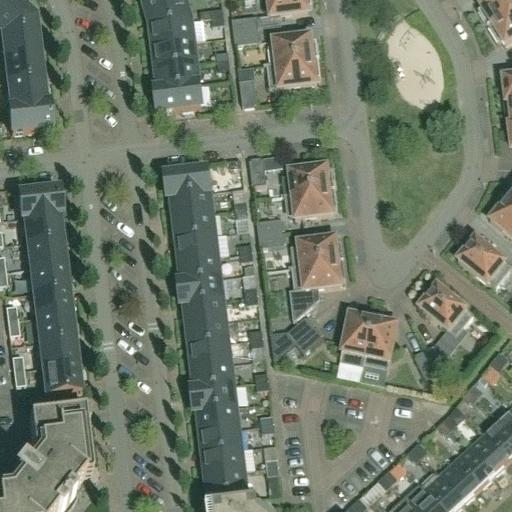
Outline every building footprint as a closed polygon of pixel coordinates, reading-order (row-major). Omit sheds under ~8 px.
[(0,0),(0,18),(15,2),(12,0),(0,0)] [(172,0),(141,0),(144,8),(172,0)] [(191,27),(183,0),(172,0),(144,8),(148,23),(150,32),(191,27)] [(312,12),(310,0),(255,0),(256,1),(260,0),(267,0),(271,22),(308,18),(308,12),(312,12)] [(488,31),(511,15),(511,0),(491,0),(479,8),(482,13),(478,15),(488,31)] [(35,21),(29,15),(15,2),(0,18),(0,36),(1,38),(36,33),(35,21)] [(224,22),(223,14),(211,16),(212,24),(224,22)] [(505,49),(511,44),(511,15),(488,31),(498,47),(502,44),(505,49)] [(225,31),(224,22),(212,24),(213,32),(225,31)] [(258,36),(257,23),(232,26),(234,39),(258,36)] [(194,48),(191,27),(150,32),(152,40),(154,53),(194,48)] [(39,58),(37,40),(36,33),(1,38),(4,63),(39,58)] [(260,49),(258,36),(234,39),(235,52),(260,49)] [(319,64),(317,46),(312,46),(311,41),(273,46),(274,52),(269,52),(271,70),(264,70),(264,71),(319,64)] [(197,70),(194,48),(154,53),(156,75),(197,70)] [(42,82),(39,58),(4,63),(7,87),(42,82)] [(229,66),(228,58),(216,59),(217,67),(229,66)] [(321,83),(319,64),(264,71),(264,72),(267,71),(270,95),(317,89),(316,84),(321,83)] [(230,74),(229,66),(217,67),(218,75),(230,74)] [(199,91),(197,70),(156,75),(157,83),(159,95),(155,95),(156,96),(199,91)] [(511,80),(506,81),(507,87),(502,88),(505,107),(509,107),(509,106),(511,105),(511,80)] [(45,107),(43,90),(42,82),(7,87),(10,112),(45,107)] [(257,111),(254,86),(240,87),(243,112),(257,111)] [(202,113),(199,91),(156,96),(156,97),(158,119),(167,118),(167,119),(168,119),(168,118),(173,117),(173,118),(174,118),(173,117),(183,116),(183,117),(194,116),(193,114),(202,113)] [(51,134),(48,107),(45,107),(10,112),(7,112),(11,139),(41,135),(41,137),(43,137),(42,135),(51,134)] [(235,116),(234,108),(222,110),(223,118),(235,116)] [(267,191),(264,165),(250,167),(253,192),(267,191)] [(242,174),(241,166),(229,167),(230,175),(242,174)] [(335,195),(333,177),(328,177),(327,172),(289,176),(292,200),(284,201),(335,195)] [(210,198),(207,176),(198,177),(198,176),(188,177),(188,178),(181,179),(181,178),(180,178),(180,179),(175,180),(175,179),(174,179),(174,180),(166,181),(166,183),(169,203),(168,203),(169,204),(210,198)] [(511,191),(502,204),(511,211),(511,191)] [(61,220),(58,201),(58,193),(49,194),(49,193),(48,193),(48,195),(18,198),(21,225),(23,225),(58,220),(61,220)] [(337,214),(335,195),(284,201),(284,202),(287,202),(289,219),(295,219),(295,225),(333,220),(332,215),(337,214)] [(212,220),(210,198),(169,204),(172,204),(175,225),(212,220)] [(511,242),(511,211),(502,204),(490,218),(494,221),(490,225),(511,242)] [(247,216),(246,208),(234,209),(235,217),(247,216)] [(248,224),(247,216),(235,217),(236,225),(248,224)] [(62,246),(58,220),(23,225),(26,250),(62,246)] [(215,241),(212,220),(175,225),(177,246),(215,241)] [(283,238),(282,225),(257,228),(259,241),(283,238)] [(285,251),(283,238),(259,241),(260,254),(285,251)] [(218,263),(215,241),(177,246),(180,267),(218,263)] [(344,267),(341,248),(337,249),(336,243),(298,248),(299,254),(294,255),(296,272),(289,273),(289,274),(344,267)] [(511,274),(511,272),(476,244),(472,248),(469,245),(456,260),(460,263),(458,265),(496,296),(497,295),(496,294),(511,274)] [(65,271),(62,251),(62,246),(26,250),(29,275),(65,271)] [(253,258),(252,250),(240,252),(241,260),(253,258)] [(254,267),(253,258),(241,260),(241,268),(254,267)] [(220,284),(218,263),(180,267),(183,288),(179,288),(179,289),(220,284)] [(341,286),(346,286),(344,267),(289,274),(292,274),(295,296),(290,297),(294,328),(317,309),(316,295),(342,292),(341,286)] [(68,295),(65,271),(29,275),(32,300),(68,295)] [(223,306),(220,284),(179,289),(182,311),(223,306)] [(469,339),(464,334),(473,322),(474,323),(475,322),(437,291),(435,293),(431,290),(419,305),(423,308),(420,313),(449,336),(436,351),(438,352),(426,358),(438,380),(449,374),(446,367),(469,339)] [(258,301),(257,293),(245,295),(246,303),(258,301)] [(71,320),(68,301),(68,295),(32,300),(35,325),(71,320)] [(259,309),(258,301),(246,303),(247,311),(259,309)] [(226,327),(223,306),(182,311),(182,312),(185,311),(188,332),(226,327)] [(17,326),(15,312),(5,313),(7,327),(17,326)] [(364,374),(375,320),(357,316),(356,321),(350,320),(340,366),(364,371),(363,374),(364,374)] [(74,345),(71,320),(35,325),(39,349),(74,345)] [(388,376),(398,330),(392,329),(393,324),(375,320),(364,374),(365,371),(388,376)] [(296,349),(314,333),(306,323),(287,339),(296,349)] [(19,341),(17,326),(7,327),(9,342),(19,341)] [(228,349),(226,327),(188,332),(191,353),(228,349)] [(323,343),(314,333),(296,349),(304,359),(323,343)] [(263,344),(262,336),(250,338),(251,346),(263,344)] [(264,352),(263,344),(251,346),(252,354),(264,352)] [(77,370),(75,351),(74,345),(39,349),(42,374),(77,370)] [(231,370),(228,349),(191,353),(193,375),(231,370)] [(249,353),(234,355),(236,366),(251,364),(249,353)] [(438,380),(426,358),(415,364),(426,386),(438,380)] [(509,366),(505,363),(500,359),(495,365),(504,372),(509,366)] [(23,376),(22,362),(11,363),(13,377),(23,376)] [(504,372),(495,365),(490,371),(499,378),(504,372)] [(80,396),(77,370),(42,374),(45,400),(80,396)] [(233,392),(231,370),(193,375),(195,387),(196,395),(198,395),(198,396),(233,392)] [(25,391),(23,376),(13,377),(15,392),(25,391)] [(269,387),(268,379),(255,380),(256,389),(269,387)] [(269,395),(269,387),(256,389),(257,397),(269,395)] [(483,398),(474,391),(469,397),(478,405),(483,398)] [(236,413),(236,411),(233,392),(198,396),(198,395),(196,395),(192,395),(195,419),(199,418),(201,418),(201,417),(236,413)] [(478,405),(469,397),(464,403),(473,411),(478,405)] [(239,434),(236,413),(201,417),(201,418),(199,418),(201,439),(239,434)] [(511,415),(499,427),(511,441),(511,415)] [(71,511),(73,510),(75,506),(76,505),(76,504),(75,503),(75,502),(74,501),(71,499),(82,485),(87,485),(88,484),(89,484),(90,483),(90,482),(91,481),(91,480),(89,469),(84,429),(88,429),(86,416),(76,417),(76,419),(28,425),(33,459),(22,473),(21,472),(20,471),(14,478),(15,479),(16,480),(6,494),(0,494),(0,511),(71,511)] [(274,430),(273,422),(261,423),(262,431),(274,430)] [(458,431),(455,427),(450,422),(444,427),(452,436),(458,431)] [(452,436),(444,427),(438,433),(446,441),(452,436)] [(511,466),(511,441),(499,427),(484,441),(509,469),(511,466)] [(275,438),(274,430),(262,431),(263,439),(275,438)] [(241,456),(239,434),(201,439),(204,460),(241,456)] [(509,469),(484,441),(469,455),(494,482),(509,469)] [(428,458),(421,450),(420,449),(414,455),(422,464),(428,458)] [(422,464),(414,455),(408,460),(416,469),(422,464)] [(494,482),(469,455),(454,468),(479,496),(494,482)] [(244,477),(241,456),(204,460),(206,482),(244,477)] [(279,473),(278,465),(266,466),(267,474),(279,473)] [(479,496),(454,468),(440,481),(439,482),(464,510),(479,496)] [(280,481),(279,473),(267,474),(268,482),(280,481)] [(247,499),(244,477),(206,482),(209,504),(247,499)] [(398,486),(390,477),(384,482),(392,491),(398,486)] [(461,511),(464,510),(439,482),(440,481),(436,478),(420,493),(423,497),(424,496),(438,511),(461,511)] [(392,491),(384,482),(378,488),(386,496),(392,491)] [(438,511),(424,496),(423,497),(409,510),(410,511),(438,511)]
